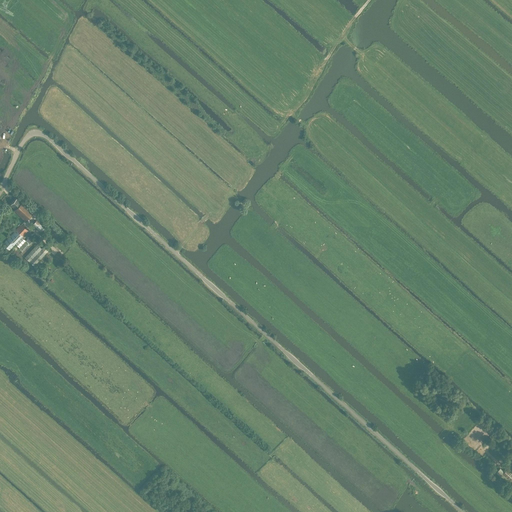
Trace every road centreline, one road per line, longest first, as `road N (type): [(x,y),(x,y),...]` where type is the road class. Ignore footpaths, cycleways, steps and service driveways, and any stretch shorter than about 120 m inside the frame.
road 1 (tertiary): [(462,511),(42,134),(23,140),(0,191)]
road 2 (track): [(232,193),(270,230),(302,206),(511,392)]
road 3 (track): [(369,0),(289,112),(303,123)]
